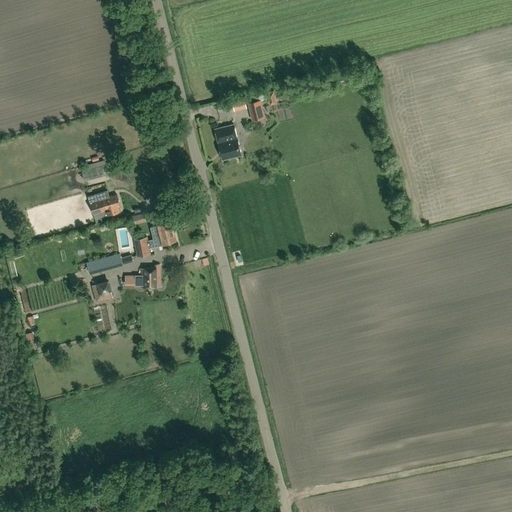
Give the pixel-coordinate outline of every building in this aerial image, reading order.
[(278,103),(274,90),(246,97),(252,119),(265,116),(261,100),(268,98),(270,105),(278,103)] [(223,159),(242,155),(233,123),(214,128),(223,159)] [(85,177),(89,176),(90,180),(109,175),(108,170),(106,164),(87,169),(83,171),(85,177)] [(117,194),(109,196),(107,190),(98,193),(100,199),(90,202),(93,214),(95,219),(107,215),(120,211),(119,206),(121,205),(117,194)] [(134,215),(136,223),(146,221),(143,212),(134,215)] [(171,221),(151,226),(156,246),(168,243),(168,242),(176,240),(171,221)] [(79,228),(72,232),(75,238),(83,233),(79,228)] [(132,250),(131,230),(123,230),(124,250),(132,250)] [(83,235),(74,238),(83,267),(92,264),(83,235)] [(55,245),(63,244),(61,236),(54,237),(55,245)] [(151,253),(147,236),(134,239),(137,256),(151,253)] [(105,257),(107,268),(123,263),(129,262),(127,255),(122,257),(120,253),(105,257)] [(142,286),(160,286),(160,268),(141,268),(141,274),(135,275),(135,285),(142,285),(142,286)] [(100,295),(97,284),(92,285),(97,302),(113,297),(112,292),(100,295)] [(134,335),(144,331),(141,325),(131,328),(134,335)]
